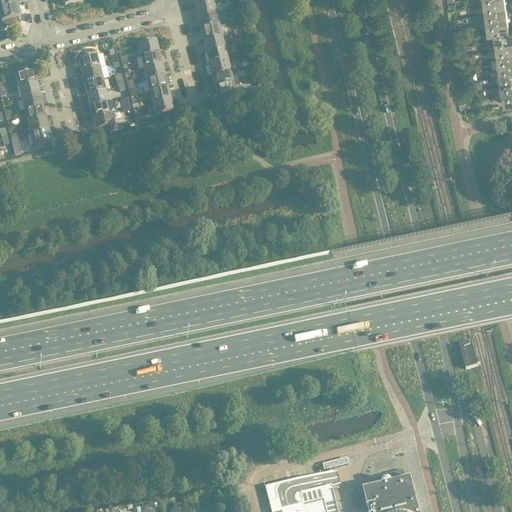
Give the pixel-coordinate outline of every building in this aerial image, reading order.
[(15,0),(0,0),(0,10),(17,6),(15,0)] [(211,0),(192,0),(194,8),(213,4),(211,0)] [(507,12),(505,3),(484,6),(485,15),(507,12)] [(213,4),(194,8),(197,20),(215,15),(213,4)] [(17,6),(0,10),(0,16),(2,23),(20,18),(17,6)] [(508,21),(507,12),(485,15),(480,16),(481,25),(486,24),(508,21)] [(215,15),(197,20),(200,31),(218,27),(215,15)] [(509,30),(508,21),(486,24),(488,33),(494,33),(493,32),(509,30)] [(218,27),(200,31),(203,43),(221,38),(218,27)] [(493,32),(494,33),(495,41),(511,38),(511,29),(509,30),(493,32)] [(221,38),(203,43),(206,55),(224,50),(221,38)] [(511,38),(495,41),(496,50),(511,48),(511,38)] [(137,47),(140,59),(158,54),(155,42),(137,47)] [(511,48),(496,50),(497,59),(511,57),(511,48)] [(224,50),(206,55),(209,66),(227,62),(224,50)] [(158,54),(140,59),(143,70),(161,66),(158,54)] [(78,62),(81,73),(99,69),(96,57),(78,62)] [(511,57),(497,59),(498,68),(511,66),(511,57)] [(227,62),(209,66),(212,78),(230,73),(227,62)] [(161,66),(143,70),(146,82),(164,77),(161,66)] [(511,66),(498,68),(500,77),(511,75),(511,66)] [(99,69),(81,73),(84,85),(102,81),(99,69)] [(15,77),(18,89),(36,85),(33,73),(15,77)] [(230,73),(212,78),(215,90),(233,85),(230,73)] [(511,75),(500,77),(501,86),(511,84),(511,75)] [(164,77),(146,82),(149,94),(167,89),(164,77)] [(102,81),(84,85),(87,97),(105,92),(102,81)] [(511,84),(501,86),(502,95),(511,93),(511,84)] [(36,85),(18,89),(21,101),(39,96),(36,85)] [(233,85),(215,90),(218,102),(236,97),(233,85)] [(134,89),(128,91),(130,98),(137,97),(135,89),(134,89)] [(167,89),(149,94),(152,105),(170,101),(167,89)] [(105,92),(87,97),(90,108),(108,104),(105,92)] [(511,93),(502,95),(503,104),(511,103),(511,93)] [(39,96),(21,101),(24,113),(42,108),(39,96)] [(170,101),(152,105),(155,117),(173,113),(170,101)] [(108,104),(90,108),(93,120),(111,116),(108,104)] [(42,108),(24,113),(27,124),(45,120),(42,108)] [(162,115),(155,117),(156,124),(164,122),(162,115)] [(111,116),(93,120),(96,132),(114,128),(111,116)] [(45,120),(27,124),(30,136),(48,131),(45,120)] [(48,131),(30,136),(33,148),(51,143),(48,131)] [(459,345),(466,371),(478,367),(471,342),(459,345)] [(475,399),(481,398),(478,386),(472,387),(475,399)] [(347,465),(346,460),(322,466),(324,472),(347,465)] [(264,489),(270,511),(336,511),(330,488),(339,486),(337,477),(336,471),(264,489)] [(368,511),(419,511),(411,480),(363,492),(368,511)] [(203,511),(209,511),(208,501),(196,503),(197,511),(203,511)]
